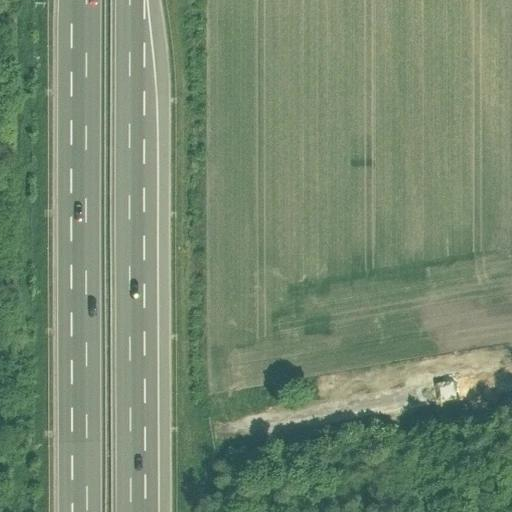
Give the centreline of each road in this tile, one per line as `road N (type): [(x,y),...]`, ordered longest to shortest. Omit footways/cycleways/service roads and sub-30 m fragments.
road 1 (motorway): [(132,511),(129,0)]
road 2 (motorway): [(87,0),(89,511)]
